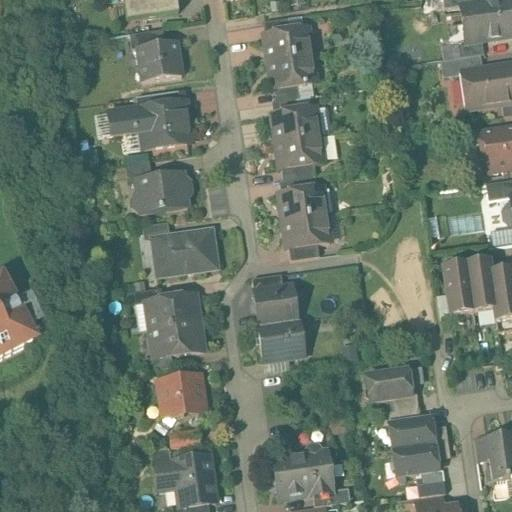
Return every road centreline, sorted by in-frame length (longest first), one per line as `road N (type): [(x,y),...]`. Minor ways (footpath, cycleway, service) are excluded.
road 1 (residential): [(212,0),(253,275),(238,282)]
road 2 (residential): [(254,511),(226,299),(238,282)]
